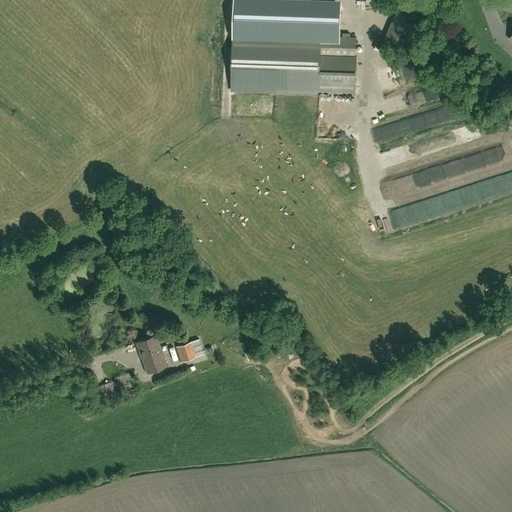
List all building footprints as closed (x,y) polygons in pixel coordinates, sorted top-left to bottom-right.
[(503,8),(488,9),(489,25),(488,25),(489,42),(499,42),(498,25),(504,25),(503,8)] [(275,25),(300,25),(300,19),(290,19),(290,13),(275,13),(275,25)] [(233,33),(231,90),(355,94),(357,56),(356,56),(356,37),(233,33)] [(432,55),(443,72),(453,66),(442,49),(432,55)] [(423,74),(420,65),(395,72),(399,85),(412,81),(412,78),(423,74)] [(411,98),(395,102),(397,110),(413,105),(411,98)] [(148,372),(167,365),(156,335),(136,342),(148,372)] [(181,362),(204,354),(199,339),(176,346),(181,362)] [(121,390),(134,386),(130,372),(117,376),(121,390)] [(99,399),(115,393),(110,381),(94,387),(99,399)]
